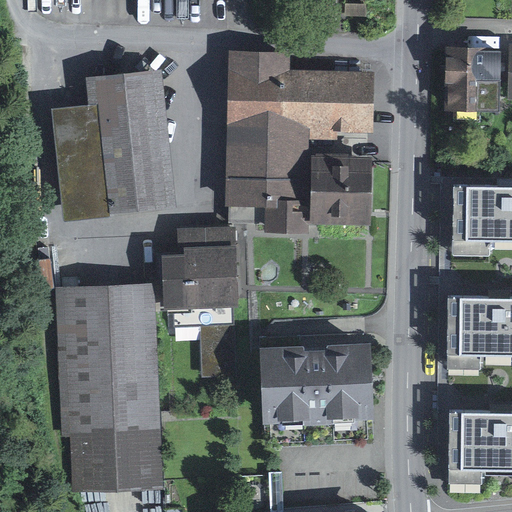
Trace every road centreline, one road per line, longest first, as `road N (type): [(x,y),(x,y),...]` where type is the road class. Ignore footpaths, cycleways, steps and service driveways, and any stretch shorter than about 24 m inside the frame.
road 1 (residential): [(411,49),(412,511)]
road 2 (residential): [(39,35),(411,49)]
road 3 (track): [(39,35),(28,72),(39,159),(27,270),(28,373)]
road 4 (unknown): [(227,0),(226,42),(208,78),(191,221)]
road 5 (track): [(64,511),(33,456),(28,373)]
